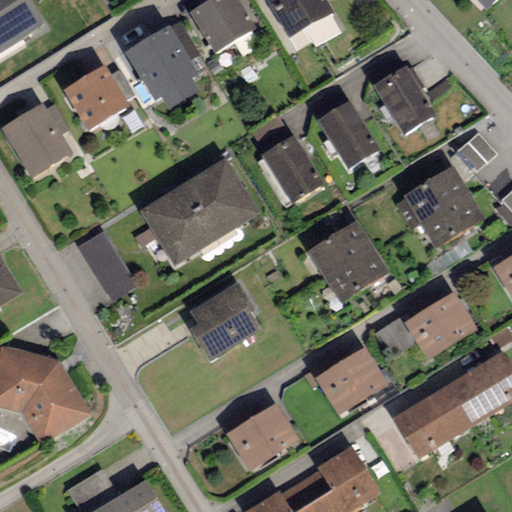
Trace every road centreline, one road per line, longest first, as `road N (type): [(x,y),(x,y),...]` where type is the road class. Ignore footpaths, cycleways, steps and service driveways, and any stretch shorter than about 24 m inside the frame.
road 1 (residential): [(141,416),(0,183)]
road 2 (residential): [(0,503),(141,416)]
road 3 (residential): [(511,114),(411,0)]
